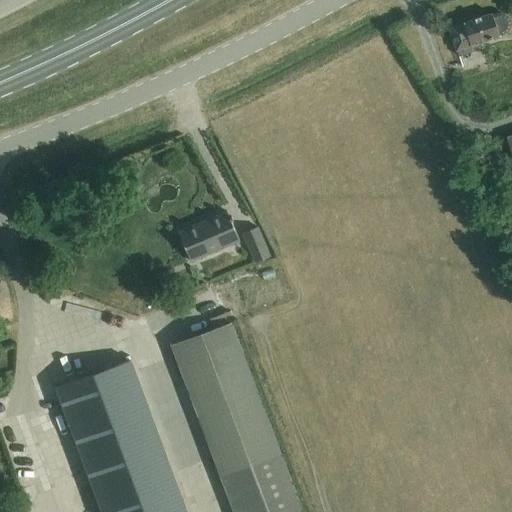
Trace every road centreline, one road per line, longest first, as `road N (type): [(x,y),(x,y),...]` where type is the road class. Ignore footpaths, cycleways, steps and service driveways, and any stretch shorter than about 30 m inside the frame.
road 1 (unclassified): [(0,149),(178,80),(335,0)]
road 2 (primary): [(0,83),(169,0)]
